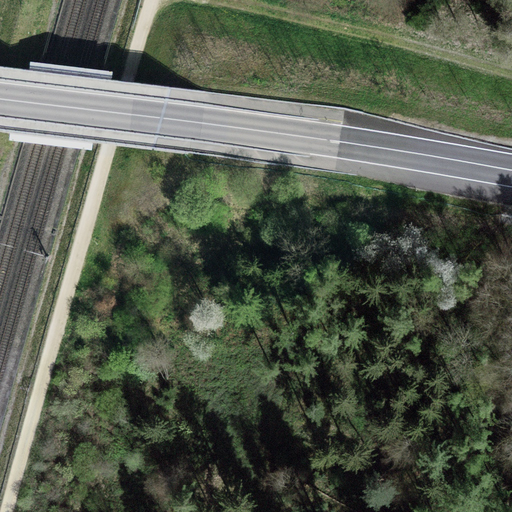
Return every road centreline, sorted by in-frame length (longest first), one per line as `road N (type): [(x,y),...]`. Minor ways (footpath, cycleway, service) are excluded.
road 1 (track): [(7,511),(150,0)]
road 2 (secondary): [(511,170),(0,98)]
road 3 (track): [(511,73),(219,0)]
